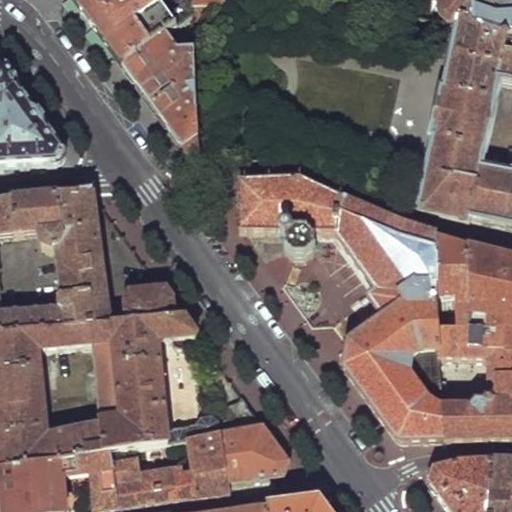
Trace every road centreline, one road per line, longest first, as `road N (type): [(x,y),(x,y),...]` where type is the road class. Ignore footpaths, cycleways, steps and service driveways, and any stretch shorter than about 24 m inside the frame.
road 1 (residential): [(161,205),(219,176),(300,174),(414,221),(511,246)]
road 2 (tertiary): [(161,205),(365,477)]
road 3 (tertiary): [(0,10),(38,38),(126,158)]
road 4 (residential): [(365,477),(194,511)]
road 5 (residential): [(511,455),(453,457),(365,477)]
road 6 (residential): [(126,158),(93,178),(0,187)]
